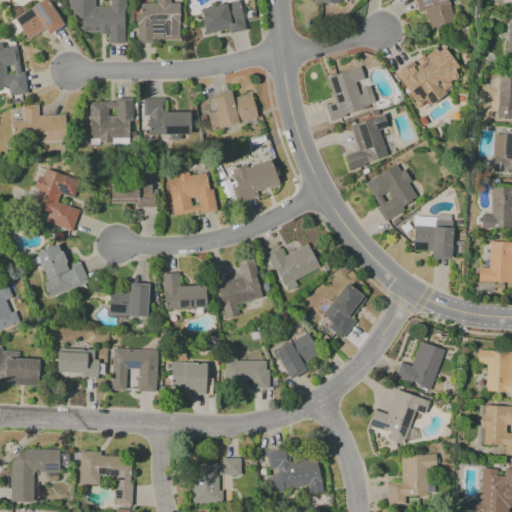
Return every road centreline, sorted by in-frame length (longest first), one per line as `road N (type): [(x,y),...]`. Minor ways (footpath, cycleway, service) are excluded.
road 1 (residential): [(407,289),(347,378),(283,416),(157,424),(0,414)]
road 2 (residential): [(276,0),(293,122),(321,192),(353,237),(407,289),(442,307),(511,317)]
road 3 (residential): [(321,192),(216,240),(114,243)]
road 4 (residential): [(281,52),(189,69),(75,71)]
